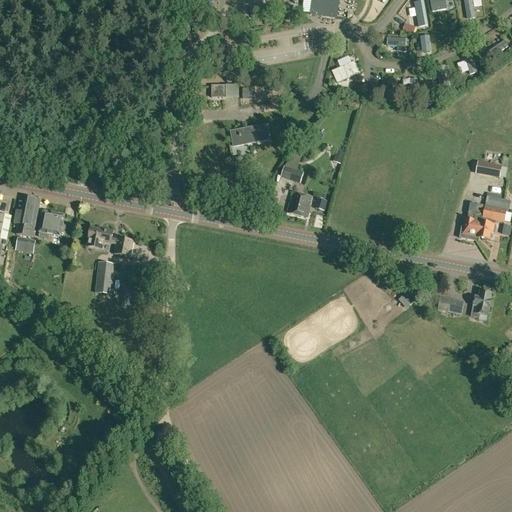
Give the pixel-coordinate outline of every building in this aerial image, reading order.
[(312,0),(311,15),(336,18),(338,0),(312,0)] [(480,10),(485,10),(484,0),(472,1),(473,24),(481,24),(480,10)] [(424,1),(415,3),(419,27),(428,26),(424,1)] [(229,22),(223,30),(229,34),(235,26),(229,22)] [(221,42),(227,35),(220,30),(214,37),(221,42)] [(406,52),(406,39),(387,38),(387,46),(397,46),(397,52),(406,52)] [(211,86),(211,98),(225,98),(238,98),(238,86),(225,86),(211,86)] [(243,89),(243,99),(254,99),(254,89),(243,89)] [(258,127),(231,132),(233,147),(260,142),(269,140),(266,126),(258,127)] [(337,151),(333,162),(339,164),(343,154),(337,151)] [(475,174),(499,179),(500,177),(505,178),(507,168),(477,163),(475,174)] [(282,178),(300,184),(303,174),(300,173),(285,168),(282,178)] [(287,213),(307,219),(311,207),(310,207),(312,198),(292,193),(287,213)] [(460,238),(476,241),(477,238),(490,240),(491,232),(493,233),(495,225),(494,225),(495,221),(505,223),(507,212),(508,213),(511,201),(501,199),(502,196),(488,193),(482,218),(481,218),(483,206),(471,204),(468,219),(466,219),(464,227),(462,227),(460,238)] [(40,202),(25,198),(22,212),(16,211),(14,223),(17,223),(15,235),(33,238),(34,231),(40,202)] [(315,210),(324,212),(327,201),(318,199),(317,204),(315,210)] [(65,216),(43,212),(38,238),(48,240),(49,235),(61,237),(65,216)] [(0,239),(6,241),(11,216),(0,214),(0,239)] [(114,254),(130,257),(131,250),(132,250),(134,241),(112,237),(113,233),(91,228),(89,228),(86,248),(102,251),(104,242),(116,245),(114,254)] [(16,251),(33,254),(35,242),(17,239),(16,251)] [(95,293),(112,294),(115,265),(98,263),(95,293)] [(122,305),(136,307),(138,289),(124,288),(122,305)] [(471,317),(479,318),(480,314),(488,316),(492,293),(480,291),(479,297),(475,296),(473,306),(471,317)] [(441,317),(446,318),(447,313),(462,316),(465,302),(441,297),(438,311),(443,312),(441,317)]
